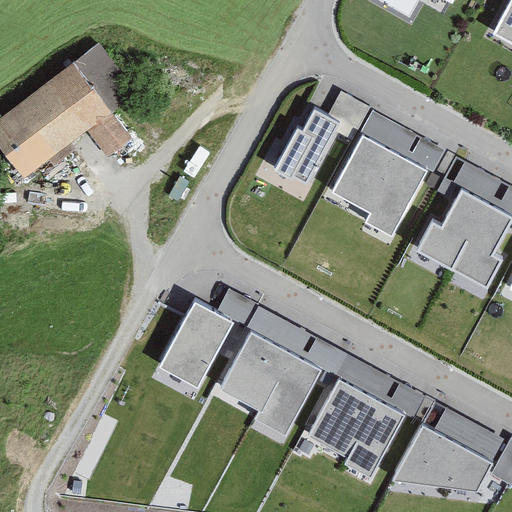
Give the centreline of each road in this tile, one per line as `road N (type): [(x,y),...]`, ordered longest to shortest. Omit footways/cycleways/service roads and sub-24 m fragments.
road 1 (residential): [(511,414),(186,236),(303,35)]
road 2 (residential): [(303,35),(511,149)]
